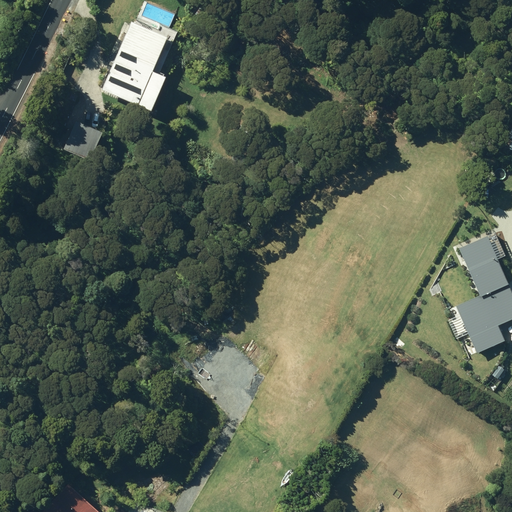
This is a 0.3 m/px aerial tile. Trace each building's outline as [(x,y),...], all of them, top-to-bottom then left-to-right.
[(106,93),(154,116),(170,81),(155,75),(171,41),(137,25),(106,93)] [(273,42),(288,55),(297,44),(282,31),(273,42)] [(69,152),(94,163),(107,135),(81,124),(69,152)] [(511,145),(507,142),(503,148),(510,152),(508,155),(511,158),(511,145)] [(511,181),(511,176),(506,173),(495,189),(511,200),(511,199),(511,187),(509,186),(511,181)] [(504,292),(511,289),(486,237),(462,249),(483,295),(493,290),(491,286),(494,285),(496,289),(501,286),(504,292)] [(511,316),(511,297),(511,296),(508,297),(507,295),(490,303),(492,308),(488,309),(496,324),(511,316)] [(502,340),(484,304),(470,310),(468,306),(455,313),(474,354),(502,340)] [(101,511),(69,483),(41,511),(101,511)]
